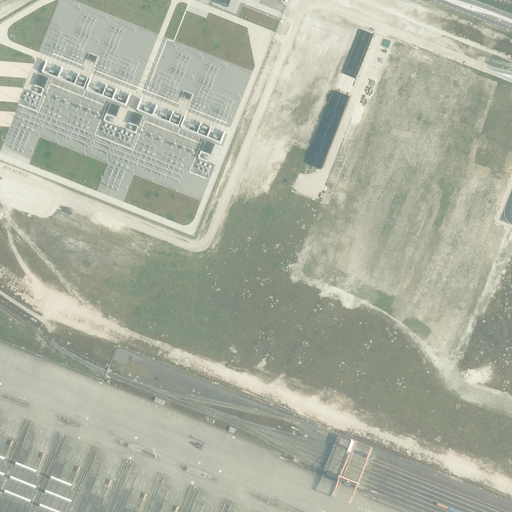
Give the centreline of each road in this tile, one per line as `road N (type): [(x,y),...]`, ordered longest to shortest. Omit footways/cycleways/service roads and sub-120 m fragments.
road 1 (track): [(268,98),(199,245),(0,171)]
road 2 (track): [(234,175),(343,219),(482,233),(511,214)]
road 3 (unclassified): [(504,74),(314,3),(296,17),(280,62)]
road 4 (track): [(297,201),(323,176),(384,29)]
road 5 (track): [(21,400),(49,329),(0,293)]
